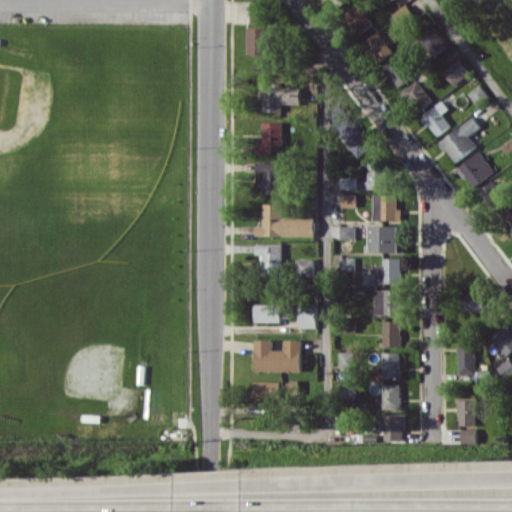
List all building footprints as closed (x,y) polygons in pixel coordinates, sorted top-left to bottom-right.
[(251,0),(251,22),(265,22),(265,0),(251,0)] [(365,13),(371,9),(365,0),(362,0),(345,13),(359,33),(373,24),(365,13)] [(270,54),(270,27),(249,27),(249,53),(270,54)] [(447,45),(434,27),(421,38),(435,55),(447,45)] [(379,63),(393,51),(377,31),(363,43),(379,63)] [(383,66),(398,86),(412,76),(398,56),(383,66)] [(471,73),(461,58),(444,70),(454,84),(471,73)] [(402,91),(418,112),(433,100),(417,80),(402,91)] [(468,94),(479,105),(490,95),(479,84),(468,94)] [(261,111),(282,111),(282,103),(293,103),(293,85),(261,85),(261,111)] [(442,114),(449,108),(442,100),(421,117),(437,136),(451,125),(442,114)] [(336,120),(354,157),(370,149),(355,117),(348,121),(345,116),(336,120)] [(453,161),(477,146),(469,134),(481,127),(475,117),(439,140),(453,161)] [(282,145),(282,121),(262,122),(262,153),(271,153),(271,145),(282,145)] [(511,138),(502,146),(511,158),(511,138)] [(471,187),(494,172),(481,151),(458,165),(471,187)] [(263,193),(282,193),(282,161),(258,162),(259,183),(263,183),(263,193)] [(368,188),(387,188),(386,163),(368,163),(368,188)] [(341,188),(356,189),(357,176),(341,176),(341,188)] [(504,196),(494,180),(479,190),(489,205),(504,196)] [(357,194),(341,193),(341,206),(357,206),(357,194)] [(373,219),(401,219),(401,208),(397,208),(397,194),(373,194),(373,219)] [(315,216),(283,215),(283,203),(263,203),(263,225),(255,225),(255,235),(314,236),(315,216)] [(511,228),(511,208),(503,215),(511,228)] [(354,238),(354,225),(339,225),(339,238),(354,238)] [(403,251),(402,225),(370,225),(370,252),(403,251)] [(282,272),(282,243),(256,243),(255,254),(261,254),(261,272),(282,272)] [(340,269),(354,270),(354,256),(340,256),(340,269)] [(400,283),(401,258),(383,257),(382,264),(374,264),(374,282),(400,283)] [(401,314),(401,289),(374,288),(374,313),(401,314)] [(483,311),(484,292),(464,292),(463,311),(483,311)] [(256,303),(256,321),(284,321),(284,304),(256,303)] [(400,320),(383,320),(383,345),(401,345),(400,320)] [(493,333),(505,355),(511,351),(511,330),(508,324),(493,333)] [(302,339),(285,339),(285,349),(273,349),(273,339),(256,339),(256,371),(302,371),(302,339)] [(458,373),(475,373),(476,340),(458,340),(458,373)] [(353,367),(353,351),(338,351),(338,367),(353,367)] [(399,351),(381,352),(381,377),(400,377),(399,351)] [(255,397),(285,397),(285,390),(299,390),(299,379),(288,380),(255,381),(255,397)] [(355,397),(356,383),(340,382),(339,396),(355,397)] [(399,409),(400,383),(381,382),(381,408),(399,409)] [(458,425),(476,425),(475,399),(458,400),(458,425)] [(400,414),(382,414),(382,439),(400,440),(400,414)] [(477,428),(461,428),(461,442),(477,442),(477,428)]
